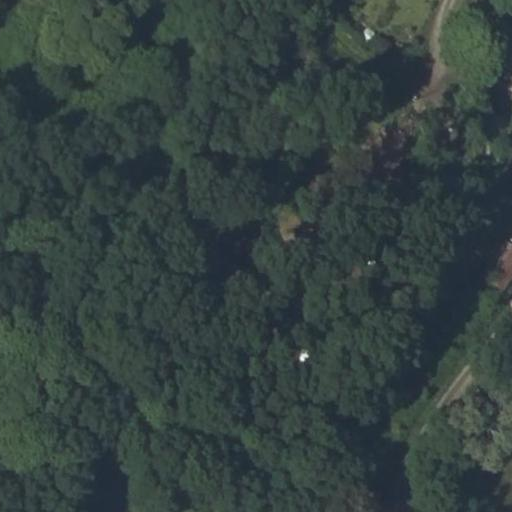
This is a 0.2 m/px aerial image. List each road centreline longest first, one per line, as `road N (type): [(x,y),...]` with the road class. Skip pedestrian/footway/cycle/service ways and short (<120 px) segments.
road 1 (track): [(511,319),(411,447),(391,511)]
road 2 (track): [(440,0),(409,71),(471,82),(511,100)]
road 3 (track): [(411,447),(459,319)]
